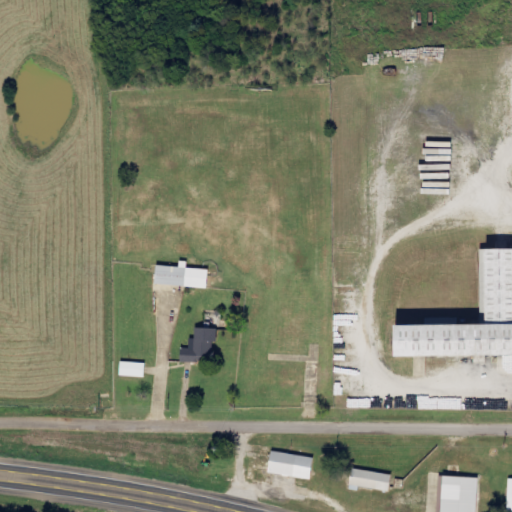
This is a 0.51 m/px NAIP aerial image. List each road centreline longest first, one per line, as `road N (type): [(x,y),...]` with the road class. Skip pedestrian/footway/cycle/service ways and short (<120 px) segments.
road 1 (residential): [(0,424),(511,438)]
road 2 (primary): [(224,511),(143,490),(9,470)]
